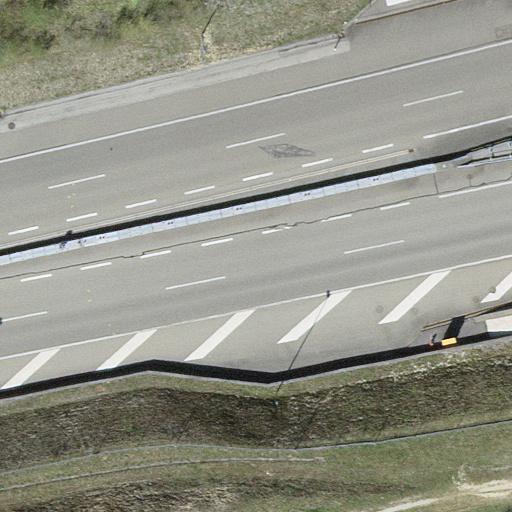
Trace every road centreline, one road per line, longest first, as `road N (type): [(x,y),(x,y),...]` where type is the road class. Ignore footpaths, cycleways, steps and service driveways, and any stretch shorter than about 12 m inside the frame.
road 1 (motorway): [(511,78),(0,199)]
road 2 (motorway): [(0,320),(511,213)]
